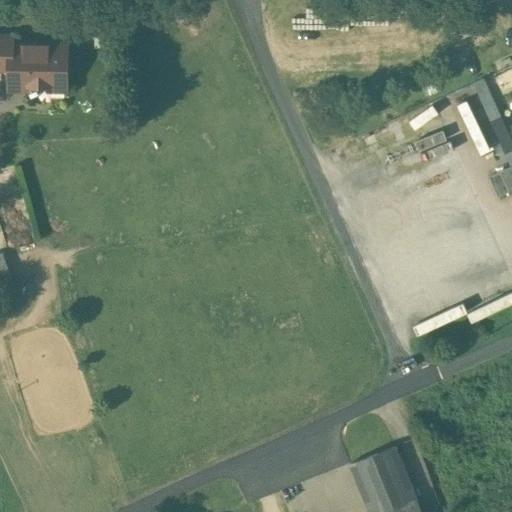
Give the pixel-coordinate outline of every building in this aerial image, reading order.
[(0,63),(12,67),(12,45),(13,45),(8,33),(0,33),(0,63)] [(68,87),(68,44),(13,45),(12,45),(12,67),(13,88),(29,87),(29,91),(32,91),(37,96),(48,96),(52,90),(57,90),(57,87),(68,87)] [(502,163),(511,159),(511,136),(485,75),(462,85),(467,97),(457,101),(465,118),(471,115),(479,132),(474,134),(481,151),(494,145),(502,163)] [(511,164),(490,174),(500,195),(511,189),(511,164)] [(356,200),(391,188),(388,179),(353,191),(356,200)] [(3,251),(0,251),(0,286),(14,281),(3,251)] [(348,462),(367,511),(418,511),(391,445),(348,462)]
